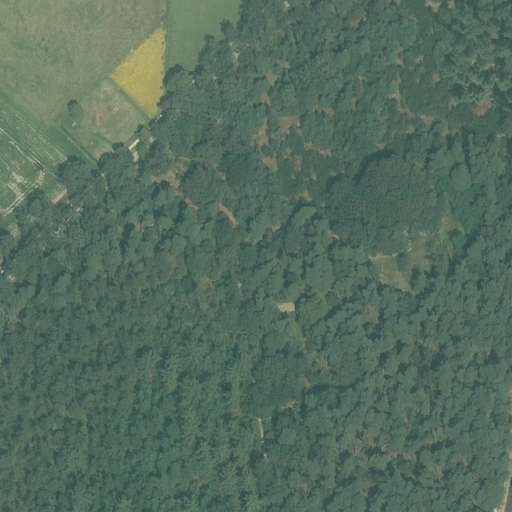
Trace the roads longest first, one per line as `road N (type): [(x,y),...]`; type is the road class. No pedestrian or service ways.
road 1 (track): [(289,0),(143,147)]
road 2 (track): [(143,147),(0,292)]
